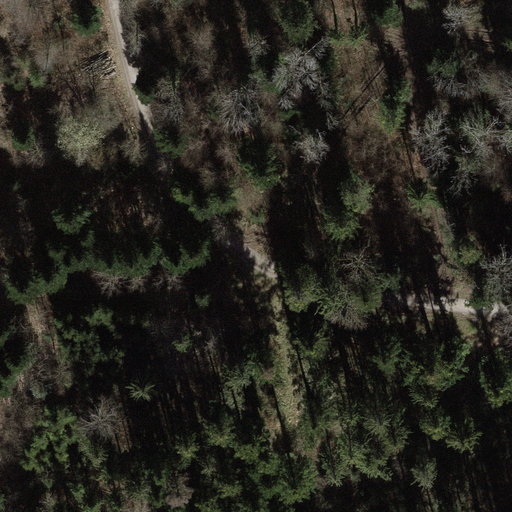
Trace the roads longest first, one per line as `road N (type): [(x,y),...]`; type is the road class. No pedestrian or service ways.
road 1 (track): [(117,0),(140,102),(168,173),(229,241),(365,308),(511,331)]
road 2 (track): [(0,284),(252,297),(298,275)]
